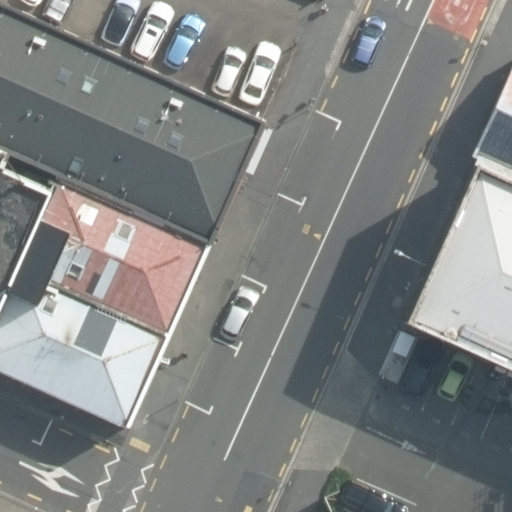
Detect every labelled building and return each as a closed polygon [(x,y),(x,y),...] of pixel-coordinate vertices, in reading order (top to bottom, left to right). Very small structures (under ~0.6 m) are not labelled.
[(266,119),(4,0),(0,0),(0,145),(57,171),(210,238),(266,119)] [(473,166),(511,184),(511,66),(470,159),(476,161),(473,166)] [(57,171),(0,145),(0,299),(5,287),(35,300),(44,279),(67,227),(38,215),(57,171)] [(511,184),(473,166),(402,328),(511,377),(511,184)] [(210,238),(57,171),(38,215),(67,227),(44,279),(168,333),(210,238)] [(168,333),(44,279),(35,300),(5,287),(0,299),(0,367),(127,424),(168,333)] [(314,511),(292,502),(287,511),(314,511)]
